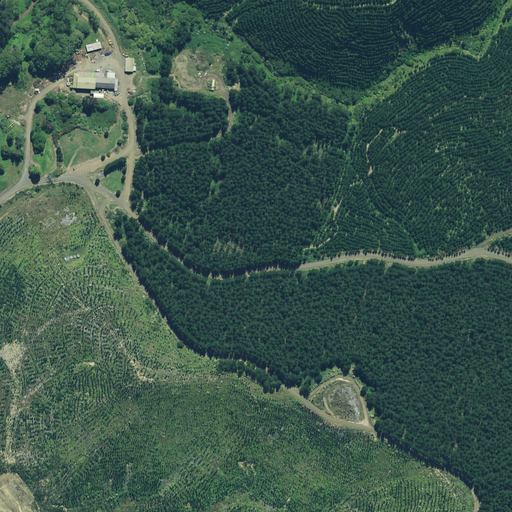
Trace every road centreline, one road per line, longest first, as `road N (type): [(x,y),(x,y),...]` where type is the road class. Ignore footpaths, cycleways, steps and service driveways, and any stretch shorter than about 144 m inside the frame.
road 1 (track): [(82,0),(114,41),(134,121),(126,207),(172,252),(205,272),(226,274),(369,262)]
road 2 (track): [(511,258),(496,251),(369,262)]
road 3 (unclassified): [(0,198),(27,182),(67,177),(126,207)]
